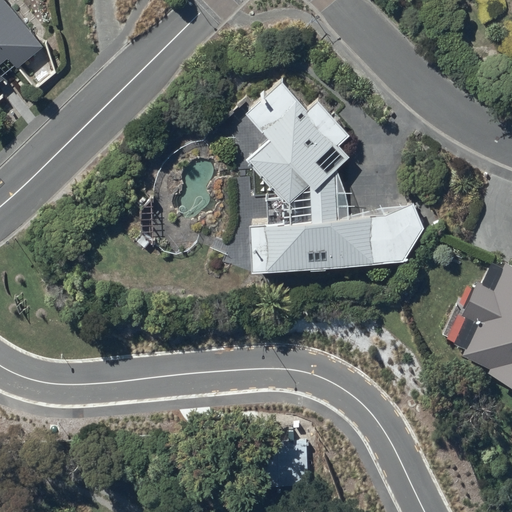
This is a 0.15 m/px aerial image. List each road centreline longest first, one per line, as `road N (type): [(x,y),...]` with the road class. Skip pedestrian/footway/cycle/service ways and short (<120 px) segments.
road 1 (residential): [(0,364),(72,384),(305,371),(365,406),(425,511)]
road 2 (residential): [(0,207),(214,0)]
road 3 (residential): [(334,0),(450,113),(511,146)]
